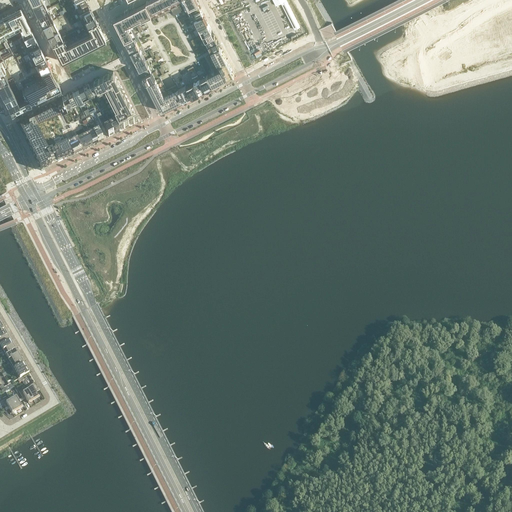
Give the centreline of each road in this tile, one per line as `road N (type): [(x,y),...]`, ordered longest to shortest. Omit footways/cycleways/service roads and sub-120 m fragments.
road 1 (secondary): [(26,199),(184,511)]
road 2 (secondary): [(196,511),(40,199)]
road 3 (residential): [(0,307),(51,397),(5,432)]
road 4 (tertiary): [(161,125),(34,192)]
road 5 (tertiary): [(40,199),(166,136)]
